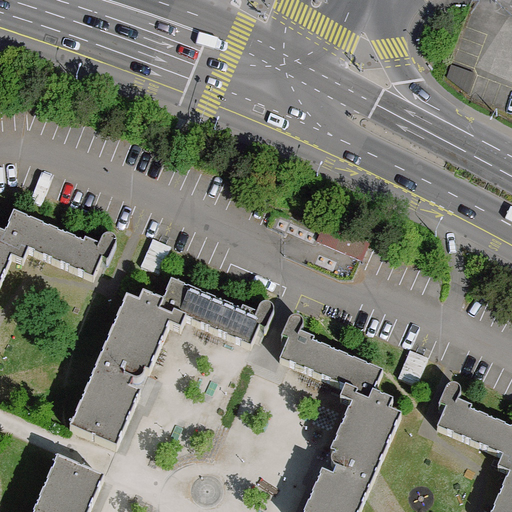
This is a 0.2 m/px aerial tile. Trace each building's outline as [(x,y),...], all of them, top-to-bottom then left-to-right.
[(0,292),(13,262),(25,267),(30,255),(96,285),(104,264),(112,268),(119,251),(119,248),(119,245),(117,242),(114,241),(111,240),(107,241),(105,245),(103,251),(88,245),(86,249),(15,217),(6,239),(0,235),(0,292)] [(327,226),(322,244),(371,257),(376,239),(327,226)] [(164,308),(160,318),(172,324),(174,319),(185,324),(253,353),(261,334),(268,336),(276,320),(276,315),(273,311),(271,310),(267,310),(264,311),(262,314),(259,320),(245,314),(244,318),(173,287),(164,308)] [(126,304),(68,436),(116,455),(139,400),(128,395),(132,387),(135,388),(139,387),(142,385),(144,380),(144,377),(148,379),(169,331),(181,336),(185,324),(174,319),(172,324),(160,318),(164,308),(143,299),(139,309),(126,304)] [(294,320),(291,322),(289,325),(282,341),(289,343),(280,364),(345,391),(357,396),(355,401),(368,407),(372,397),(374,398),(383,376),(313,346),(314,343),(301,337),(302,332),(304,329),(303,326),(301,323),(298,321),(294,320)] [(511,511),(511,434),(468,416),(470,412),(456,406),(459,397),(458,393),(455,391),(452,390),(447,391),(445,393),(437,411),(444,414),(435,434),(501,461),(496,473),(508,478),(492,511),(511,511)] [(357,396),(345,391),(339,404),(351,409),(330,456),(334,458),(333,462),(331,461),(330,465),(330,469),(332,471),(335,474),(332,482),(321,477),(305,511),(361,511),(401,421),(388,416),(393,406),(374,398),(372,397),(368,407),(355,401),(357,396)] [(90,511),(104,482),(57,462),(35,511),(90,511)]
